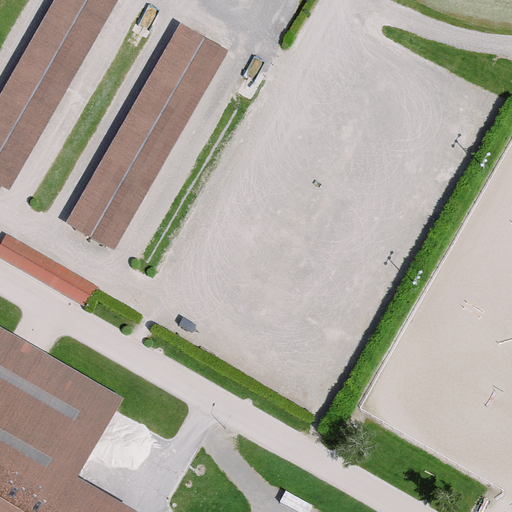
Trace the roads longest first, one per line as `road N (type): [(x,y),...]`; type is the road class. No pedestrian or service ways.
road 1 (track): [(511,47),(434,33),(372,0)]
road 2 (unknown): [(207,398),(151,511)]
